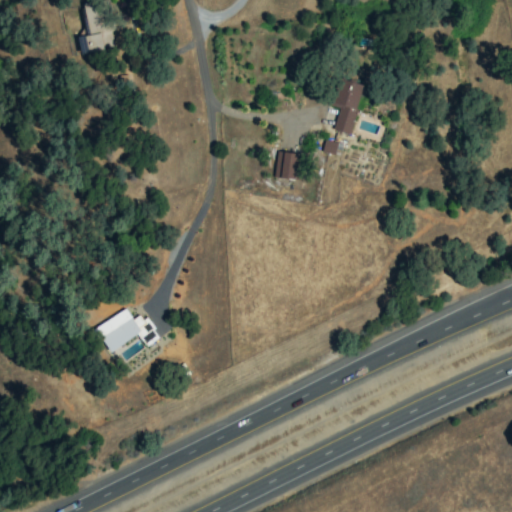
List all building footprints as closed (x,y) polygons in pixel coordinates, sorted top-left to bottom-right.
[(86,53),(114,48),(106,0),(87,0),(88,3),(82,4),(88,35),(83,36),(86,53)] [(349,134),(363,85),(339,79),(331,106),(338,108),(332,130),(349,134)] [(336,143),(324,140),(321,152),(333,154),(336,143)] [(301,153),(275,152),(274,179),(300,180),(301,153)] [(93,328),(108,352),(137,335),(143,345),(156,338),(142,314),(131,320),(126,309),(93,328)]
